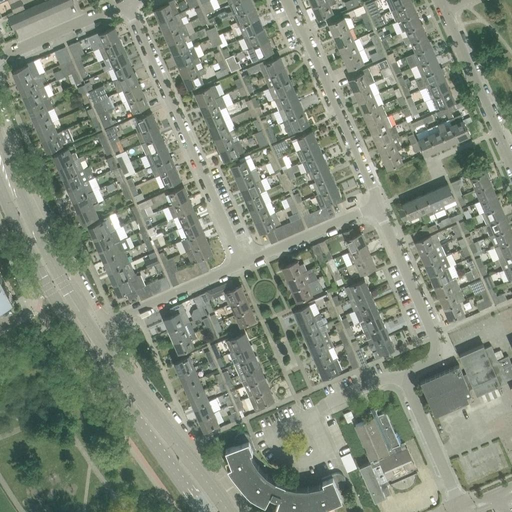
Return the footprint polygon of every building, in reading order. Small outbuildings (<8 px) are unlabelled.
[(23,4),(21,0),(16,0),(9,3),(12,9),(23,4)] [(57,10),(52,0),(47,0),(46,0),(51,12),(57,10)] [(62,7),(59,0),(52,0),(57,10),(62,7)] [(159,21),(179,12),(173,0),(172,0),(168,2),(169,4),(155,10),(156,10),(157,13),(157,14),(159,21)] [(215,9),(210,0),(206,0),(201,2),(206,13),(215,9)] [(252,6),(251,3),(251,2),(250,0),(236,0),(229,3),(232,11),(229,12),(224,11),(218,14),(219,14),(215,16),(209,19),(211,25),(234,15),(233,15),(252,6)] [(318,17),(332,11),(333,11),(331,6),(337,3),(335,0),(326,0),(313,6),(314,6),(316,10),(315,10),(318,17)] [(359,4),(357,0),(348,0),(344,2),(348,9),(359,4)] [(366,4),(368,10),(372,18),(381,14),(375,0),(366,4)] [(385,0),(390,10),(410,1),(409,0),(385,0)] [(411,2),(410,1),(390,10),(395,21),(415,12),(414,9),(411,1),(411,2)] [(25,9),(23,4),(12,9),(13,12),(14,14),(20,12),(25,9)] [(43,16),(37,4),(32,7),(37,19),(43,16)] [(352,9),(355,15),(366,11),(363,5),(352,9)] [(203,14),(200,6),(195,8),(199,16),(203,14)] [(257,17),(255,14),(256,13),(253,6),(252,6),(234,14),(234,15),(239,25),(257,17)] [(37,19),(32,7),(26,9),(31,21),(37,19)] [(31,21),(26,9),(25,9),(20,12),(26,24),(31,21)] [(164,32),(184,23),(181,18),(187,15),(184,10),(179,12),(159,21),(160,21),(161,21),(162,25),(161,25),(164,32)] [(369,19),(366,11),(361,13),(364,21),(369,19)] [(20,26),(14,14),(13,12),(8,14),(14,28),(20,26)] [(26,24),(20,12),(14,14),(20,26),(26,24)] [(415,12),(397,20),(402,31),(420,23),(418,20),(419,20),(416,12),(415,13),(415,12)] [(207,22),(203,14),(199,16),(202,24),(207,22)] [(377,16),(372,18),(375,26),(380,24),(377,16)] [(262,28),(260,24),(261,24),(258,17),(257,17),(239,25),(244,36),(262,28)] [(354,26),(351,18),(344,18),(330,24),(331,24),(332,27),(332,28),(335,34),(349,28),(354,26)] [(373,27),(369,19),(364,21),(368,29),(373,27)] [(169,43),(190,34),(185,23),(184,24),(184,23),(164,32),(165,32),(167,35),(166,36),(169,43)] [(424,31),(423,29),(425,29),(422,24),(421,24),(421,23),(420,24),(420,23),(402,31),(401,31),(404,38),(403,39),(405,43),(411,40),(425,34),(423,31),(424,31)] [(215,26),(211,28),(214,36),(219,34),(215,26)] [(118,38),(117,35),(118,35),(114,27),(101,33),(100,31),(89,36),(94,49),(99,47),(118,38)] [(190,34),(169,43),(170,43),(172,47),(171,47),(174,54),(189,47),(187,42),(205,34),(202,28),(190,34)] [(214,36),(211,28),(206,30),(210,38),(214,36)] [(262,28),(244,36),(248,47),(254,45),(267,39),(265,35),(266,35),(262,28)] [(336,39),(339,45),(354,39),(349,28),(335,34),(335,35),(336,35),(337,38),(336,39)] [(381,40),(391,36),(390,33),(385,35),(383,30),(378,32),(381,40)] [(375,33),(370,35),(374,43),(379,41),(375,33)] [(222,42),(219,34),(214,36),(218,44),(222,42)] [(425,35),(425,34),(411,40),(416,51),(430,45),(428,42),(429,42),(426,34),(425,35)] [(218,44),(214,36),(210,38),(213,46),(218,44)] [(390,46),(387,39),(392,37),(391,36),(381,40),(385,48),(390,46)] [(118,39),(118,38),(99,47),(104,58),(123,49),(122,46),(119,38),(118,39)] [(271,50),(270,46),(271,46),(267,39),(254,45),(248,47),(247,48),(253,61),(265,56),(264,54),(272,50),(271,50)] [(358,50),(354,39),(339,45),(340,46),(342,49),(341,50),(344,57),(358,50)] [(82,50),(78,41),(68,45),(74,58),(84,54),(82,50)] [(385,56),(382,49),(379,41),(374,43),(377,51),(370,55),(373,62),(385,56)] [(179,65),(198,56),(194,45),(189,47),(174,54),(175,54),(176,58),(179,65)] [(416,51),(411,53),(416,64),(434,56),(433,53),(434,53),(430,45),(430,46),(430,45),(416,51)] [(71,60),(69,53),(65,46),(55,51),(61,64),(71,60)] [(124,49),(123,49),(104,58),(107,65),(103,66),(105,71),(113,68),(113,67),(128,61),(128,60),(126,57),(127,57),(124,49)] [(346,61),(349,68),(364,62),(358,50),(344,57),(345,57),(347,60),(346,61)] [(392,52),(388,54),(391,62),(396,60),(392,52)] [(83,67),(81,61),(84,54),(74,58),(79,69),(83,67)] [(238,62),(234,64),(230,55),(225,57),(232,72),(241,68),(238,62)] [(198,56),(179,65),(180,65),(181,68),(180,69),(184,76),(198,70),(196,65),(201,62),(198,56)] [(283,64),(280,56),(266,62),(265,60),(258,62),(264,76),(269,74),(284,67),(282,64),(283,64)] [(435,56),(434,56),(416,64),(421,75),(439,67),(438,64),(435,56)] [(229,73),(226,67),(223,59),(218,61),(222,69),(215,72),(218,78),(229,73)] [(76,71),(73,63),(71,60),(61,64),(63,68),(54,72),(57,79),(72,73),(76,71)] [(129,60),(128,60),(128,61),(113,67),(113,68),(115,67),(119,77),(133,72),(133,71),(131,68),(132,68),(129,60)] [(396,60),(391,62),(395,70),(399,68),(396,61),(396,60)] [(19,82),(39,73),(33,61),(27,63),(27,65),(14,71),(19,82)] [(393,73),(389,65),(380,69),(384,77),(393,73)] [(87,75),(83,67),(79,69),(82,77),(87,75)] [(204,67),(198,70),(184,76),(186,80),(185,80),(188,87),(203,81),(200,75),(206,72),(204,67)] [(288,78),(287,75),(288,74),(284,67),(269,74),(274,85),(288,79),(288,78)] [(354,90),(374,81),(368,67),(361,70),(363,73),(349,79),(349,80),(350,79),(352,83),(351,83),(354,90)] [(443,75),(443,74),(445,73),(443,68),(440,69),(440,67),(439,67),(421,75),(426,86),(444,78),(442,75),(443,75)] [(76,71),(72,73),(77,84),(81,82),(76,71)] [(133,71),(133,72),(119,77),(113,80),(118,91),(138,83),(138,82),(136,79),(137,79),(136,77),(137,77),(135,71),(134,72),(133,71)] [(45,79),(42,73),(39,74),(39,73),(19,82),(23,94),(44,85),(42,80),(45,79)] [(396,81),(393,73),(384,77),(384,78),(388,76),(391,83),(396,81)] [(250,82),(247,74),(242,76),(246,84),(250,82)] [(408,78),(404,79),(402,74),(397,76),(401,84),(405,82),(409,80),(408,78)] [(239,77),(235,79),(238,87),(243,85),(239,77)] [(292,86),(292,85),(292,84),(294,83),(292,78),(290,79),(289,78),(288,78),(288,79),(274,85),(269,87),(269,88),(273,98),(293,89),(292,86)] [(444,78),(426,86),(431,97),(449,90),(449,89),(447,86),(448,86),(445,78),(444,78)] [(90,81),(85,83),(86,84),(84,85),(87,92),(89,91),(93,89),(90,81)] [(142,89),(141,89),(143,87),(141,83),(139,83),(138,82),(138,83),(118,91),(123,102),(124,102),(143,94),(142,93),(141,90),(142,89)] [(254,90),(250,82),(246,84),(249,92),(254,90)] [(405,82),(401,84),(404,92),(409,90),(405,82)] [(197,97),(200,104),(220,95),(216,84),(196,93),(197,93),(198,97),(197,97)] [(368,84),(354,90),(354,91),(355,90),(356,94),(359,101),(373,95),(368,84)] [(23,94),(28,105),(49,96),(44,85),(23,94)] [(87,92),(84,85),(83,85),(78,87),(81,95),(87,92)] [(246,93),(243,85),(238,87),(242,95),(246,93)] [(399,87),(394,89),(397,97),(402,95),(399,87)] [(95,88),(93,89),(89,91),(94,102),(100,100),(95,88)] [(273,98),(278,109),(298,101),(298,100),(296,97),(297,96),(294,89),(293,89),(273,98)] [(453,100),(452,97),(453,96),(449,89),(449,90),(431,97),(436,109),(454,101),(454,100),(453,100)] [(90,101),(86,93),(87,92),(81,95),(85,103),(90,101)] [(143,93),(142,93),(143,94),(124,102),(128,110),(132,107),(134,111),(148,105),(148,104),(147,104),(146,101),(146,100),(143,93)] [(220,95),(200,104),(201,104),(203,108),(202,108),(205,115),(219,109),(225,106),(220,95)] [(364,112),(378,106),(373,95),(359,101),(359,102),(360,101),(361,105),(364,112)] [(406,103),(402,95),(397,97),(401,105),(406,103)] [(28,105),(33,116),(47,110),(54,107),(49,96),(28,105)] [(411,96),(407,98),(410,106),(415,104),(411,96)] [(255,97),(250,99),(254,107),(259,105),(255,97)] [(254,107),(250,99),(246,100),(249,109),(254,107)] [(94,102),(95,105),(98,113),(105,110),(100,100),(94,102)] [(299,100),(298,100),(298,101),(278,109),(278,110),(279,110),(284,120),(303,112),(303,111),(301,108),(302,107),(299,100)] [(368,123),(388,115),(383,104),(378,106),(364,112),(364,113),(364,112),(366,116),(365,116),(368,123)] [(414,114),(418,112),(415,104),(410,106),(414,114)] [(469,134),(465,124),(460,113),(460,114),(453,117),(451,111),(455,109),(453,104),(445,108),(446,113),(452,125),(458,138),(461,136),(462,137),(469,134)] [(410,114),(407,106),(402,108),(406,116),(410,114)] [(96,115),(92,107),(88,109),(91,117),(96,115)] [(446,113),(445,108),(436,111),(438,116),(446,113)] [(211,126),(224,120),(219,109),(205,115),(206,115),(208,119),(207,119),(210,126),(211,126)] [(52,121),(47,110),(33,116),(38,127),(52,121)] [(284,120),(283,120),(289,134),(296,131),(295,128),(308,122),(307,122),(306,119),(307,118),(303,111),(303,112),(284,120)] [(154,120),(151,112),(137,119),(140,124),(135,126),(138,131),(142,129),(155,124),(154,120)] [(431,114),(423,118),(425,122),(433,119),(431,114)] [(102,129),(96,115),(91,117),(97,131),(102,129)] [(373,134),(393,125),(388,115),(368,123),(369,124),(369,123),(371,127),(370,127),(373,134)] [(111,117),(102,121),(105,128),(114,124),(111,117)] [(266,118),(261,120),(265,128),(270,126),(266,118)] [(413,127),(425,122),(423,118),(411,123),(413,127)] [(405,130),(410,127),(406,119),(402,121),(405,130)] [(229,131),(224,120),(211,126),(212,130),(215,137),(229,131)] [(38,127),(43,138),(57,132),(52,121),(38,127)] [(458,138),(452,125),(446,127),(444,121),(438,124),(440,130),(441,129),(447,143),(451,141),(451,142),(458,139),(458,138)] [(156,123),(155,124),(142,129),(147,140),(160,134),(158,131),(159,131),(156,123)] [(393,125),(373,134),(374,134),(376,138),(375,138),(378,145),(397,137),(400,135),(395,124),(393,125)] [(106,130),(108,135),(111,143),(120,139),(118,135),(117,136),(116,133),(118,132),(115,126),(106,130)] [(275,140),(270,126),(265,128),(271,142),(275,140)] [(235,128),(229,131),(215,137),(215,138),(215,137),(217,141),(216,141),(219,148),(234,142),(231,136),(238,134),(235,128)] [(260,146),(268,143),(262,129),(259,131),(254,133),(260,146)] [(441,129),(440,130),(430,134),(436,148),(440,146),(440,147),(447,143),(441,129)] [(48,150),(67,142),(62,130),(57,132),(43,138),(48,150)] [(298,136),(291,139),(296,150),(316,142),(314,138),(315,138),(312,130),(298,136)] [(108,145),(105,136),(103,132),(98,134),(104,147),(108,145)] [(160,134),(147,140),(141,143),(146,154),(165,146),(165,145),(163,142),(164,142),(161,134),(160,134)] [(436,148),(430,134),(419,139),(425,153),(425,152),(429,151),(429,152),(436,148)] [(383,156),(402,148),(397,137),(378,145),(379,145),(380,149),(383,156)] [(111,143),(115,151),(119,149),(121,152),(125,150),(120,139),(111,143)] [(224,160),(244,151),(240,140),(234,142),(219,148),(219,149),(220,148),(222,152),(221,152),(224,160)] [(283,156),(280,149),(287,147),(284,140),(273,145),(278,158),(283,156)] [(316,142),(296,150),(301,161),(302,161),(321,153),(321,152),(319,149),(320,149),(317,141),(316,142)] [(419,150),(416,142),(411,144),(415,152),(419,150)] [(166,145),(165,145),(165,146),(146,154),(151,165),(170,157),(170,156),(168,153),(169,152),(166,145)] [(75,159),(78,158),(76,152),(71,154),(68,148),(54,154),(59,166),(75,159)] [(402,161),(397,150),(402,148),(383,156),(384,156),(385,160),(384,160),(388,167),(402,161)] [(267,154),(270,162),(275,159),(272,151),(267,154)] [(325,163),(324,160),(325,160),(321,152),(321,153),(307,158),(302,161),(306,172),(308,171),(326,164),(325,163)] [(64,177),(84,168),(81,161),(85,159),(83,155),(78,158),(75,159),(59,166),(64,177)] [(170,157),(151,165),(156,177),(162,174),(176,168),(175,167),(173,164),(174,163),(173,162),(174,162),(172,157),(171,157),(170,156),(170,157)] [(286,164),(283,156),(278,158),(282,166),(286,164)] [(114,158),(110,160),(113,169),(118,167),(114,158)] [(250,170),(246,159),(231,166),(232,166),(234,169),(233,170),(236,177),(250,170)] [(279,167),(275,159),(270,162),(274,170),(279,167)] [(125,173),(129,171),(126,163),(121,165),(125,173)] [(330,174),(329,171),(329,170),(326,163),(325,163),(326,164),(308,171),(311,179),(315,177),(317,181),(330,175),(330,174)] [(89,179),(84,168),(64,177),(69,188),(89,179)] [(178,174),(176,168),(162,174),(166,185),(180,178),(179,178),(178,175),(178,174)] [(261,179),(256,168),(236,177),(237,177),(238,180),(238,181),(241,188),(261,179)] [(291,179),(289,174),(287,171),(284,172),(283,173),(286,181),(291,179)] [(489,179),(488,178),(490,177),(488,172),(486,173),(485,172),(471,178),(476,189),(490,183),(489,183),(488,179),(489,179)] [(286,181),(283,173),(278,175),(282,183),(286,181)] [(335,185),(333,182),(334,181),(331,174),(330,174),(330,175),(317,181),(313,182),(317,193),(335,185)] [(132,177),(127,179),(131,188),(136,186),(132,177)] [(461,178),(460,178),(451,182),(450,182),(454,191),(457,197),(462,195),(460,189),(463,182),(461,178)] [(74,199),(94,190),(90,179),(89,179),(69,188),(74,199)] [(245,199),(261,192),(266,190),(261,179),(241,188),(242,188),(243,191),(242,192),(245,199)] [(294,187),(291,179),(286,181),(290,189),(294,187)] [(124,181),(120,183),(123,191),(128,189),(124,181)] [(290,189),(286,181),(282,183),(285,191),(290,189)] [(454,197),(448,183),(447,184),(444,186),(444,185),(437,188),(443,202),(454,197)] [(493,190),(490,183),(476,189),(481,200),(495,194),(494,194),(493,190)] [(340,196),(338,193),(339,192),(336,185),(335,185),(317,193),(315,194),(321,208),(324,206),(330,204),(328,202),(341,196),(340,196)] [(187,194),(184,186),(170,192),(175,204),(188,198),(186,194),(187,194)] [(443,202),(437,188),(436,188),(436,189),(433,191),(433,190),(426,193),(434,212),(445,208),(443,202)] [(79,211),(99,202),(94,190),(74,199),(79,211)] [(265,203),(260,193),(261,192),(245,199),(246,199),(248,202),(247,203),(250,210),(265,203)] [(298,192),(294,194),(297,202),(302,200),(298,192)] [(434,212),(426,193),(425,193),(426,194),(422,195),(415,198),(422,215),(423,217),(434,213),(434,212)] [(498,201),(495,194),(481,200),(486,211),(499,205),(497,201),(498,201)] [(291,195),(286,197),(290,205),(294,203),(291,195)] [(466,203),(462,195),(457,197),(460,205),(466,203)] [(188,198),(175,204),(168,206),(173,217),(193,209),(193,208),(191,205),(192,205),(189,197),(188,198)] [(145,208),(154,204),(151,198),(138,204),(144,217),(148,215),(145,208)] [(422,215),(415,198),(414,198),(415,199),(411,200),(411,199),(403,203),(406,208),(399,211),(403,220),(410,217),(411,219),(422,215)] [(305,208),(302,200),(297,202),(301,210),(305,208)] [(98,216),(95,210),(101,208),(99,202),(79,211),(83,222),(98,216)] [(269,214),(265,203),(250,210),(251,210),(253,213),(252,214),(255,221),(269,214)] [(298,211),(294,203),(290,205),(293,213),(298,211)] [(334,215),(330,204),(324,206),(329,217),(334,215)] [(140,218),(137,209),(135,205),(130,207),(134,215),(130,216),(132,221),(136,219),(140,218)] [(504,216),(502,212),(503,212),(500,205),(499,205),(486,211),(481,213),(486,224),(505,216),(504,216)] [(329,217),(324,206),(321,208),(319,209),(324,220),(329,217)] [(193,208),(193,209),(173,217),(178,228),(184,226),(198,220),(197,219),(196,216),(197,216),(193,208)] [(324,220),(319,209),(314,211),(319,222),(324,220)] [(468,209),(464,211),(467,219),(472,217),(468,209)] [(272,227),(281,223),(276,211),(269,214),(255,221),(256,221),(257,224),(257,225),(260,232),(265,230),(272,227)] [(319,222),(314,211),(308,213),(313,224),(319,222)] [(313,224),(308,213),(303,216),(308,227),(313,224)] [(458,214),(450,218),(452,223),(460,219),(458,214)] [(95,237),(116,228),(110,215),(103,219),(104,220),(90,226),(95,237)] [(452,223),(450,218),(449,216),(441,220),(442,222),(444,226),(452,223)] [(505,216),(486,224),(484,225),(489,236),(496,233),(509,227),(507,223),(508,223),(505,216)] [(300,217),(295,219),(300,230),(305,228),(300,217)] [(198,219),(197,219),(198,220),(184,226),(189,237),(203,230),(202,230),(201,227),(201,226),(198,219)] [(300,230),(295,219),(289,222),(294,233),(300,230)] [(464,220),(459,222),(463,231),(468,229),(464,220)] [(294,233),(289,222),(284,224),(289,235),(294,233)] [(289,235),(284,224),(279,226),(283,237),(289,235)] [(415,238),(429,232),(427,227),(426,224),(422,225),(423,228),(412,233),(415,238)] [(436,224),(427,227),(429,232),(438,228),(436,224)] [(462,235),(457,224),(452,226),(455,234),(453,235),(454,238),(462,235)] [(279,226),(275,228),(273,229),(278,240),(283,237),(279,226)] [(278,240),(273,229),(272,227),(265,230),(271,243),(278,240)] [(511,234),(511,232),(509,227),(496,233),(500,244),(511,238),(511,234)] [(100,248),(121,239),(116,228),(95,237),(100,248)] [(364,240),(361,233),(355,235),(352,228),(343,232),(347,241),(351,250),(365,244),(363,241),(364,240)] [(207,241),(206,238),(206,237),(203,230),(189,237),(181,240),(186,251),(194,247),(207,242),(207,241)] [(146,232),(142,234),(145,242),(150,240),(146,232)] [(421,252),(441,243),(437,233),(430,236),(430,235),(416,241),(416,242),(417,242),(418,245),(418,246),(421,252)] [(471,235),(466,237),(469,244),(474,242),(471,235)] [(158,237),(153,239),(157,247),(162,245),(158,237)] [(466,246),(463,238),(458,240),(461,248),(466,246)] [(511,238),(500,244),(499,244),(494,246),(499,258),(511,251),(511,238)] [(105,260),(124,251),(120,240),(121,240),(121,239),(100,248),(105,260)] [(153,248),(150,240),(145,242),(149,250),(153,248)] [(333,258),(325,240),(319,243),(324,254),(325,253),(328,260),(333,258)] [(208,241),(207,241),(207,242),(194,247),(196,253),(191,255),(193,261),(213,252),(212,252),(210,249),(211,248),(208,241)] [(477,251),(474,242),(469,244),(473,253),(477,251)] [(324,254),(319,243),(312,245),(320,263),(325,261),(322,254),(324,254)] [(422,257),(425,263),(446,254),(441,243),(421,252),(421,253),(422,253),(423,256),(422,257)] [(365,244),(351,250),(347,252),(352,263),(370,255),(369,255),(368,251),(369,251),(365,244)] [(470,254),(466,246),(461,248),(465,256),(470,254)] [(124,251),(105,260),(109,271),(130,262),(125,251),(124,251)] [(155,251),(149,254),(154,265),(155,264),(160,262),(155,251)] [(164,251),(160,253),(159,253),(162,261),(168,259),(164,251)] [(503,269),(511,265),(511,251),(499,258),(498,258),(503,269)] [(451,265),(446,254),(425,263),(426,264),(428,267),(427,268),(430,275),(448,267),(448,266),(451,265)] [(370,255),(369,255),(370,255),(352,263),(357,274),(361,272),(375,266),(375,265),(374,266),(373,262),(370,255)] [(476,259),(479,266),(484,264),(481,256),(476,259)] [(171,267),(168,259),(162,261),(166,269),(171,267)] [(209,270),(204,259),(198,262),(203,273),(209,270)] [(289,278),(307,270),(304,263),(299,265),(297,261),(283,267),(284,267),(285,271),(288,278),(289,278)] [(135,273),(130,262),(109,271),(114,282),(135,273)] [(203,273),(198,262),(192,264),(197,275),(203,273)] [(197,275),(192,264),(186,267),(191,278),(197,275)] [(488,272),(484,264),(479,266),(483,274),(488,272)] [(511,265),(503,269),(508,280),(511,279),(511,278),(511,265)] [(191,278),(186,267),(180,270),(185,280),(191,278)] [(289,278),(290,281),(289,282),(293,289),(307,283),(304,276),(315,271),(313,267),(307,270),(289,278)] [(453,278),(449,268),(448,267),(430,275),(431,275),(433,278),(432,279),(435,286),(453,278)] [(480,276),(476,267),(472,269),(472,270),(465,273),(469,280),(480,276)] [(333,271),(336,280),(341,278),(337,269),(333,271)] [(185,280),(180,270),(175,272),(179,283),(185,280)] [(179,283),(175,272),(174,273),(168,275),(173,286),(179,283)] [(137,289),(142,286),(136,273),(135,273),(114,282),(119,294),(127,291),(130,298),(139,294),(137,289)] [(333,281),(330,273),(325,275),(329,283),(333,281)] [(0,305),(13,298),(4,281),(0,274),(0,305)] [(491,274),(484,277),(489,288),(493,286),(496,285),(491,274)] [(170,287),(166,277),(166,276),(164,277),(160,279),(164,290),(170,287)] [(440,297),(461,287),(456,277),(453,278),(435,286),(436,286),(437,289),(437,290),(440,297)] [(164,290),(160,279),(154,281),(159,292),(164,290)] [(369,290),(364,279),(345,287),(350,299),(355,297),(369,290)] [(485,290),(482,281),(481,279),(470,283),(475,294),(481,292),(485,290)] [(312,280),(307,283),(293,289),(295,292),(294,293),(297,300),(317,291),(312,280)] [(159,292),(154,281),(148,284),(153,295),(159,292)] [(209,312),(214,310),(209,300),(227,292),(231,303),(244,297),(243,293),(244,293),(241,286),(235,288),(232,281),(199,295),(207,313),(209,312)] [(153,295),(148,284),(143,286),(147,297),(153,295)] [(143,286),(142,286),(137,289),(139,294),(141,300),(147,297),(143,286)] [(495,304),(507,298),(504,292),(497,295),(493,286),(489,288),(495,304)] [(465,298),(461,287),(440,297),(441,297),(442,300),(441,301),(444,308),(459,302),(458,301),(465,298)] [(374,301),(369,290),(355,297),(360,308),(374,301)] [(492,305),(489,299),(485,290),(481,292),(485,299),(476,303),(479,310),(492,305)] [(207,313),(199,295),(193,297),(201,316),(206,314),(207,313)] [(337,295),(332,297),(336,305),(340,303),(337,295)] [(245,297),(244,297),(231,303),(236,314),(249,308),(248,304),(245,296),(245,297)] [(330,299),(325,301),(328,309),(333,307),(330,299)] [(379,312),(374,301),(360,308),(355,310),(360,321),(379,312)] [(175,305),(170,307),(174,314),(165,318),(166,320),(167,320),(167,322),(170,330),(171,329),(190,321),(182,302),(175,305)] [(464,313),(459,302),(444,308),(445,308),(447,311),(446,312),(449,319),(464,313)] [(344,311),(340,303),(336,305),(339,313),(344,311)] [(313,316),(308,305),(294,311),(295,311),(297,314),(296,315),(299,322),(313,316)] [(250,307),(249,308),(236,314),(241,325),(255,319),(255,318),(254,318),(252,315),(253,315),(250,307)] [(337,315),(333,307),(328,309),(332,317),(337,315)] [(384,323),(379,312),(360,321),(365,332),(384,323)] [(320,313),(313,316),(299,322),(300,322),(301,325),(301,326),(304,333),(318,327),(316,321),(322,317),(320,313)] [(215,314),(210,316),(214,323),(218,321),(215,314)] [(207,317),(203,319),(206,327),(211,325),(207,317)] [(346,317),(342,319),(345,327),(350,325),(346,317)] [(195,332),(190,321),(171,329),(172,333),(171,333),(175,341),(175,340),(195,332)] [(222,330),(218,321),(214,323),(217,332),(222,330)] [(389,335),(384,323),(365,332),(370,343),(374,341),(389,335)] [(324,324),(318,327),(304,333),(305,333),(306,337),(309,344),(323,338),(320,332),(327,329),(324,324)] [(214,333),(211,325),(206,327),(209,335),(214,333)] [(353,333),(350,325),(345,327),(349,335),(353,333)] [(249,344),(247,340),(248,340),(244,330),(230,336),(231,339),(226,340),(231,352),(235,350),(249,344)] [(197,337),(195,332),(175,340),(177,344),(176,344),(179,352),(194,345),(191,340),(197,337)] [(394,346),(389,335),(374,341),(378,349),(373,351),(376,359),(381,356),(380,353),(394,346)] [(328,349),(323,338),(309,344),(310,344),(311,348),(310,348),(313,355),(328,349)] [(253,355),(252,351),(253,351),(249,343),(249,344),(235,350),(237,354),(232,357),(234,363),(240,361),(254,355),(253,355)] [(349,343),(344,345),(347,353),(352,351),(349,343)] [(511,344),(511,362),(511,363),(509,355),(505,357),(502,349),(495,352),(491,345),(485,348),(483,344),(460,354),(462,358),(467,370),(462,372),(458,363),(419,380),(434,414),(469,399),(467,394),(471,392),(469,388),(474,386),(478,393),(481,392),(497,385),(510,379),(511,382),(511,384),(511,385),(511,388),(511,344),(511,345),(511,344)] [(221,356),(217,348),(213,350),(216,358),(221,356)] [(366,363),(360,348),(359,348),(355,350),(362,365),(366,363)] [(333,360),(328,349),(313,355),(314,355),(316,359),(315,359),(318,366),(333,360)] [(353,369),(359,366),(352,351),(347,353),(347,354),(353,369)] [(254,354),(253,355),(254,355),(240,361),(245,372),(258,366),(257,362),(254,354)] [(194,367),(189,355),(175,362),(180,373),(194,367)] [(224,364),(221,356),(216,358),(220,366),(224,364)] [(337,358),(333,360),(318,366),(319,366),(321,370),(320,370),(323,377),(342,369),(337,358)] [(259,365),(258,366),(245,372),(248,377),(242,380),(244,385),(263,377),(262,373),(259,365)] [(199,378),(194,367),(180,373),(185,384),(199,378)] [(227,370),(222,372),(226,380),(230,378),(227,370)] [(219,373),(215,375),(218,383),(223,381),(219,373)] [(264,376),(263,377),(244,385),(249,396),(268,388),(266,384),(267,384),(264,376)] [(204,389),(199,378),(185,384),(190,395),(204,389)] [(234,386),(230,378),(226,380),(229,388),(234,386)] [(226,389),(223,381),(218,383),(221,391),(226,389)] [(497,385),(481,392),(485,401),(501,394),(497,385)] [(269,387),(268,388),(249,396),(255,411),(270,405),(268,401),(274,399),(273,398),(273,399),(271,395),(272,395),(269,387)] [(208,400),(204,389),(190,395),(195,406),(208,400)] [(240,400),(237,392),(235,389),(231,391),(236,402),(240,400)] [(213,412),(208,400),(195,406),(199,418),(213,412)] [(236,412),(232,403),(228,405),(231,414),(236,412)] [(400,444),(386,411),(378,414),(377,412),(377,411),(377,410),(377,409),(377,408),(378,408),(378,407),(375,409),(372,410),(369,411),(369,412),(370,412),(371,412),(372,413),(373,414),(374,416),(355,424),(369,457),(381,452),(383,458),(397,452),(394,446),(400,444)] [(354,419),(350,410),(343,414),(347,423),(354,419)] [(220,427),(213,412),(199,418),(204,429),(205,429),(207,432),(220,427)] [(284,487),(285,484),(276,480),(274,482),(264,476),(256,467),(249,457),(247,453),(255,450),(250,437),(249,435),(248,434),(247,433),(245,432),(243,432),(241,432),(239,432),(238,433),(236,434),(235,436),(234,438),(234,439),(234,441),(235,443),(235,445),(225,449),(231,465),(227,467),(228,468),(232,466),(235,471),(231,473),(245,490),(248,487),(253,492),(258,495),(256,499),(265,504),(269,497),(278,500),(276,508),(286,511),(287,508),(293,509),(300,509),(299,511),(315,511),(321,511),(320,507),(325,506),(327,510),(328,510),(327,506),(342,499),(338,489),(340,488),(342,487),(343,486),(344,484),(345,483),(345,481),(345,479),(344,477),(343,476),(342,474),(341,473),(339,472),(337,472),(335,472),(334,473),(321,478),(324,486),(320,487),(308,490),(295,489),(284,487)] [(416,472),(417,472),(417,470),(414,471),(413,468),(415,467),(411,457),(407,448),(403,450),(400,444),(394,446),(397,452),(383,458),(380,460),(374,462),(373,460),(361,465),(359,466),(365,478),(375,501),(376,500),(386,496),(391,493),(387,484),(390,482),(390,484),(391,483),(393,485),(396,486),(398,487),(401,488),(404,487),(406,487),(409,486),(411,484),(413,482),(415,480),(416,478),(416,475),(416,472)] [(340,457),(347,472),(357,468),(350,452),(340,457)]
